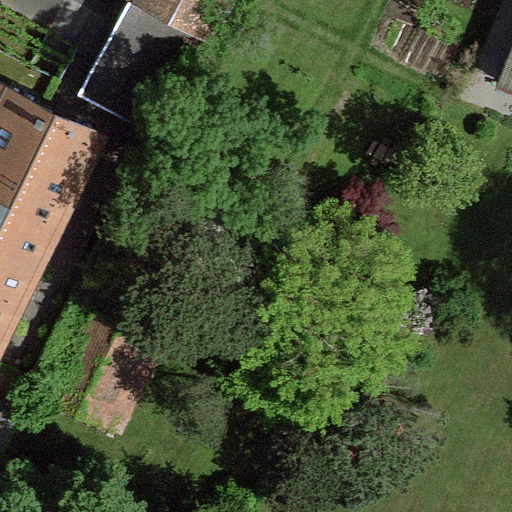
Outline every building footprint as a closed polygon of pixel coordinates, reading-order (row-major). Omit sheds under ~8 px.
[(158,0),(129,0),(82,92),(163,134),(217,31),(158,0)] [(158,0),(217,31),(233,0),(158,0)] [(511,52),(500,83),(511,87),(511,52)] [(6,80),(0,91),(0,361),(113,133),(35,95),(6,80)] [(79,307),(41,388),(120,425),(158,345),(79,307)]
